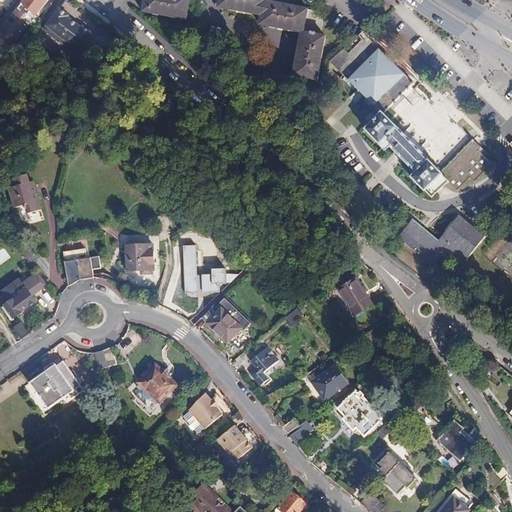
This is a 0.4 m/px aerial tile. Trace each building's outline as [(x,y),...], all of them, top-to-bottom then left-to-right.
[(36,15),(47,0),(22,0),(20,4),(36,15)] [(188,11),(189,0),(145,0),(146,0),(144,9),(186,17),(188,11)] [(322,21),(322,18),(320,16),(319,14),(317,12),(314,10),(311,9),(265,1),(264,0),(217,0),(216,6),(262,15),(260,24),(303,32),(295,75),(318,79),(326,36),(320,35),(322,25),(322,21)] [(78,28),(64,18),(65,16),(56,10),(42,29),(74,53),(89,34),(79,27),(78,28)] [(2,41),(13,41),(14,21),(3,21),(2,41)] [(415,84),(364,31),(331,60),(380,113),(365,127),(379,142),(384,136),(401,154),(416,170),(411,175),(425,189),(426,188),(432,195),(449,180),(457,188),(470,175),(474,179),(492,162),(480,150),(482,148),(478,144),(474,140),(441,172),(396,126),(383,112),(402,95),(407,91),(412,87),(415,84)] [(43,213),(35,183),(32,184),(29,175),(17,178),(18,186),(11,188),(17,210),(27,207),(30,217),(43,213)] [(466,257),(485,235),(459,213),(439,239),(433,234),(430,237),(419,228),(422,225),(413,217),(398,235),(435,266),(441,259),(444,262),(455,248),(466,257)] [(433,234),(422,225),(419,228),(430,237),(433,234)] [(33,265),(43,256),(34,243),(23,253),(33,265)] [(127,245),(129,270),(143,269),(143,272),(155,272),(155,268),(157,268),(155,243),(127,245)] [(493,261),(506,270),(511,261),(511,250),(505,245),(493,261)] [(197,282),(197,247),(186,248),(187,293),(199,293),(199,289),(204,289),(204,293),(222,293),(222,285),(230,283),(230,282),(239,277),(240,274),(229,274),(229,269),(216,270),(215,275),(205,275),(205,283),(197,282)] [(95,279),(94,270),(102,269),(100,257),(89,259),(87,250),(73,252),(66,254),(67,257),(71,282),(81,280),(86,279),(91,278),(95,279)] [(44,281),(35,269),(26,276),(35,288),(44,281)] [(35,288),(26,276),(19,281),(29,293),(35,288)] [(16,277),(0,289),(0,299),(13,317),(22,310),(20,309),(33,298),(29,293),(19,281),(16,277)] [(372,304),(355,280),(337,292),(354,317),(372,304)] [(220,311),(208,322),(227,341),(239,330),(244,330),(250,325),(228,303),(223,306),(221,304),(218,308),(220,311)] [(215,305),(202,317),(208,322),(220,311),(218,308),(215,305)] [(290,325),(304,314),(298,307),(285,318),(290,325)] [(29,334),(20,323),(14,328),(23,339),(29,334)] [(269,378),(263,371),(277,359),(267,346),(251,360),(257,367),(252,372),(261,384),(269,378)] [(109,367),(117,365),(112,348),(108,350),(104,352),(109,367)] [(109,367),(104,352),(103,352),(97,353),(95,353),(100,370),(109,367)] [(310,382),(337,363),(333,357),(306,376),(310,382)] [(60,374),(67,369),(62,361),(55,366),(60,374)] [(76,390),(80,387),(67,369),(60,374),(55,366),(54,365),(53,366),(52,364),(45,369),(46,371),(45,372),(50,380),(48,382),(55,392),(58,391),(63,399),(69,395),(72,400),(79,394),(76,390)] [(176,384),(170,378),(172,376),(163,367),(160,370),(154,364),(137,382),(159,403),(176,384)] [(324,400),(348,383),(336,366),(312,382),(324,400)] [(384,418),(358,389),(354,393),(353,391),(340,399),(343,403),(340,405),(347,414),(345,416),(355,427),(357,425),(365,435),(384,418)] [(205,428),(222,413),(216,406),(211,400),(205,393),(190,409),(191,410),(184,416),(187,420),(186,422),(192,430),(194,428),(197,433),(204,427),(205,428)] [(296,444),(315,430),(307,419),(287,433),(296,444)] [(464,427),(455,419),(437,440),(460,460),(475,443),(460,431),(463,428),(464,427)] [(387,424),(378,433),(391,446),(401,437),(387,424)] [(235,460),(252,446),(235,425),(218,438),(235,460)] [(477,440),(463,428),(460,431),(475,443),(477,440)] [(418,480),(392,451),(379,463),(388,473),(384,477),(399,493),(407,485),(410,488),(418,480)] [(497,485),(506,473),(501,464),(490,479),(497,485)] [(209,488),(199,479),(195,484),(205,493),(209,488)] [(231,509),(209,488),(205,493),(195,484),(188,491),(191,495),(191,497),(191,500),(190,502),(200,511),(203,509),(205,511),(244,511),(236,504),(231,509)] [(282,511),(298,511),(313,496),(304,489),(297,497),(291,492),(277,507),(282,511)] [(384,511),(387,508),(371,495),(363,505),(370,511),(384,511)] [(464,511),(467,508),(451,496),(439,511),(464,511)]
